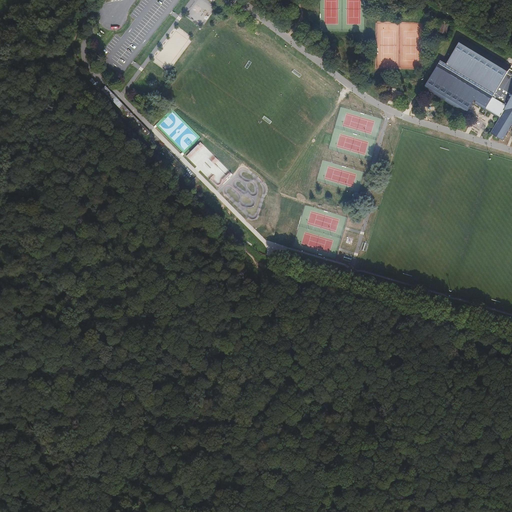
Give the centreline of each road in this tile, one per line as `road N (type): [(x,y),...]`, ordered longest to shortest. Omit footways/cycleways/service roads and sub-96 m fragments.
road 1 (residential): [(511,150),(378,106),(236,0)]
road 2 (track): [(389,511),(276,262)]
road 3 (track): [(0,192),(254,257)]
road 4 (track): [(276,262),(511,337)]
